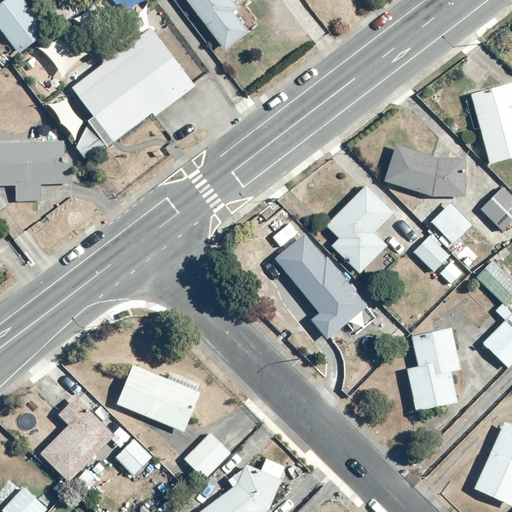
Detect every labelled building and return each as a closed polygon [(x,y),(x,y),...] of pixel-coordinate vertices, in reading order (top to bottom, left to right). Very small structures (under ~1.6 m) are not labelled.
[(46,34),(21,0),(9,0),(0,7),(0,28),(19,54),(46,34)] [(76,9),(69,0),(30,0),(52,28),(76,9)] [(188,0),(225,49),(248,32),(233,12),(239,8),(232,0),(188,0)] [(119,33),(97,4),(76,19),(99,49),(119,33)] [(150,27),(71,86),(113,142),(152,113),(155,117),(195,86),(150,27)] [(511,83),(471,94),(489,163),(511,157),(511,83)] [(64,140),(0,142),(0,185),(14,185),(15,201),(41,200),(40,184),(72,183),(71,161),(65,161),(64,140)] [(439,158),(396,145),(385,181),(433,196),(466,196),(466,158),(439,158)] [(327,225),(339,238),(331,245),(360,273),(387,246),(373,232),(394,212),(367,185),(327,225)] [(511,219),(511,194),(504,186),(480,208),(500,231),(511,219)] [(472,224),(451,202),(431,221),(452,243),(472,224)] [(304,233),(274,258),(320,313),(311,320),(327,339),(369,306),(328,257),(326,259),(304,233)] [(449,255),(428,235),(412,252),(432,272),(449,255)] [(511,298),(511,279),(493,260),(477,276),(505,305),(511,298)] [(511,362),(511,313),(503,304),(494,312),(504,323),(484,341),(507,367),(511,362)] [(418,366),(407,368),(415,410),(457,402),(451,372),(460,370),(452,329),(412,337),(418,366)] [(200,392),(133,365),(117,405),(184,432),(200,392)] [(68,424),(39,454),(69,483),(116,436),(76,397),(59,414),(68,424)] [(511,425),(504,422),(474,489),(511,505),(511,425)] [(231,452),(210,432),(183,459),(204,479),(231,452)] [(152,457),(133,439),(116,457),(134,475),(152,457)] [(238,485),(199,511),(265,511),(270,509),(282,479),(247,465),(238,485)] [(43,511),(47,509),(24,487),(3,510),(4,511),(43,511)]
